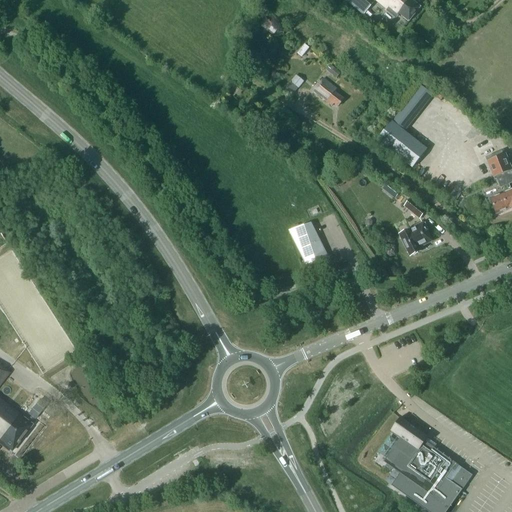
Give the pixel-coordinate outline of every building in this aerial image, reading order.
[(372,5),(365,0),(344,0),(363,15),(372,5)] [(376,0),(388,10),(389,8),(398,16),(399,15),(409,22),(421,7),(411,0),(376,0)] [(288,24),(309,40),(324,22),(303,6),(288,24)] [(345,13),(340,20),(352,30),(358,23),(345,13)] [(261,23),(275,34),(280,27),(266,17),(261,23)] [(348,47),(369,66),(379,55),(358,36),(348,47)] [(337,61),(346,51),(334,40),(325,51),(337,61)] [(298,54),(302,57),(309,48),(305,44),(298,54)] [(326,71),(336,78),(340,73),(330,65),(326,71)] [(294,93),(298,88),(299,88),(304,81),(295,75),(287,87),(294,93)] [(338,107),(344,99),(335,92),(337,90),(323,79),(313,92),(332,107),(334,104),(338,107)] [(411,168),(426,150),(391,122),(377,141),(411,168)] [(511,183),(511,169),(506,154),(487,162),(495,180),(496,179),(500,188),(506,186),(508,191),(490,199),(496,214),(508,209),(508,210),(511,208),(511,189),(511,190),(509,184),(511,183)] [(395,199),(402,191),(389,181),(383,189),(395,199)] [(426,212),(410,199),(404,207),(420,220),(426,212)] [(293,229),(289,231),(301,256),(306,265),(314,262),(318,261),(328,257),(312,225),(311,223),(298,227),(293,229)] [(432,242),(427,231),(429,230),(425,224),(423,224),(423,223),(400,235),(410,256),(420,251),(419,248),(432,242)] [(0,444),(8,451),(9,450),(11,451),(32,425),(22,418),(24,416),(21,413),(9,404),(0,397),(0,383),(8,373),(0,366),(0,444)] [(399,473),(400,473),(391,486),(427,511),(446,511),(460,492),(472,476),(458,466),(459,465),(437,450),(427,442),(424,440),(425,438),(426,437),(426,436),(406,422),(400,418),(399,419),(391,431),(392,432),(400,438),(383,462),(399,473)]
